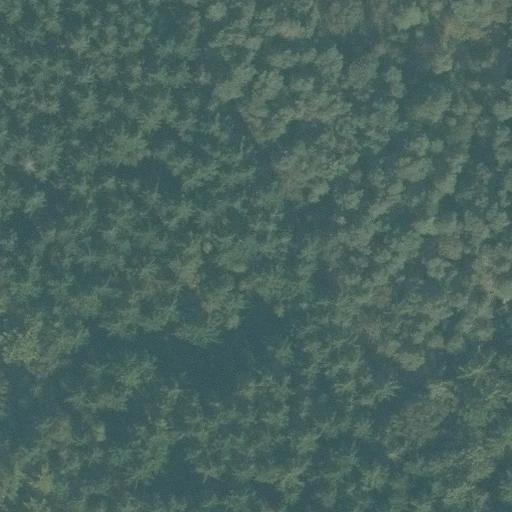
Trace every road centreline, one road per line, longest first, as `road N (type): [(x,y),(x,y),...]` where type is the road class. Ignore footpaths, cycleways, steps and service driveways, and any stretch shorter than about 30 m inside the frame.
road 1 (track): [(194,0),(410,367)]
road 2 (track): [(146,511),(0,237)]
